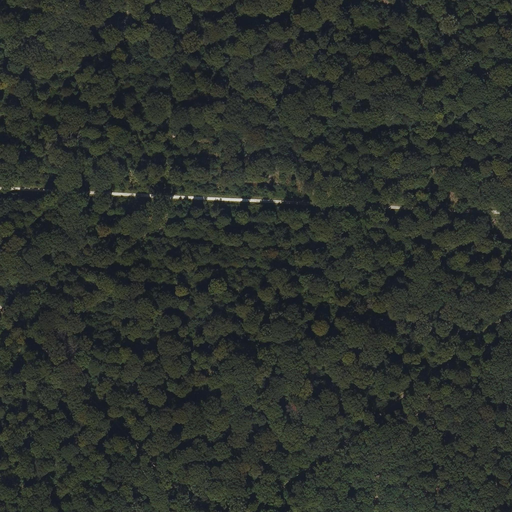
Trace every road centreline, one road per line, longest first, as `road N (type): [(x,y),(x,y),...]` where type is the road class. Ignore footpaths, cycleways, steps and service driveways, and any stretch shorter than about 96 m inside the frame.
road 1 (track): [(0,188),(511,213)]
road 2 (track): [(255,511),(511,311)]
road 3 (track): [(0,304),(198,511)]
road 4 (track): [(415,0),(511,99)]
